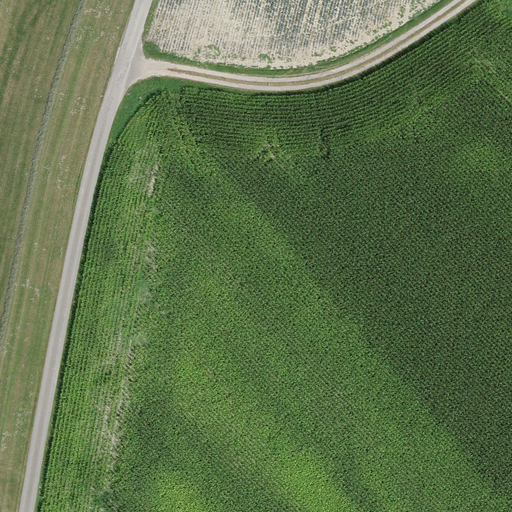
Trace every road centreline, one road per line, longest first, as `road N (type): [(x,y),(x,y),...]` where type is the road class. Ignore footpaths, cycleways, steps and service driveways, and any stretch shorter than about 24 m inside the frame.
road 1 (unclassified): [(142,0),(98,144),(25,511)]
road 2 (track): [(122,63),(248,83),(321,78),(376,58),(464,0)]
